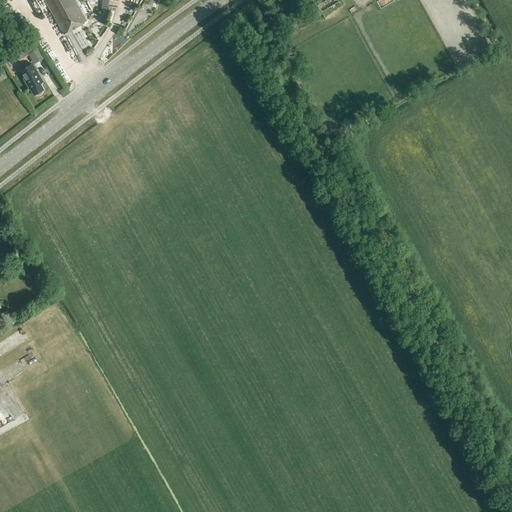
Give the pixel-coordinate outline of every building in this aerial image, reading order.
[(44,0),(64,35),(87,23),(74,0),(44,0)] [(322,13),(339,3),(336,0),(325,0),(317,5),(322,13)] [(19,61),(28,55),(33,52),(37,49),(34,45),(17,57),(19,61)] [(34,63),(38,60),(33,52),(28,55),(34,63)] [(13,54),(7,58),(11,64),(17,61),(13,54)] [(43,82),(38,74),(32,64),(20,72),(30,90),(30,89),(34,96),(36,95),(36,96),(39,94),(39,95),(41,95),(40,93),(42,92),(42,91),(44,90),(40,84),(43,82)]
